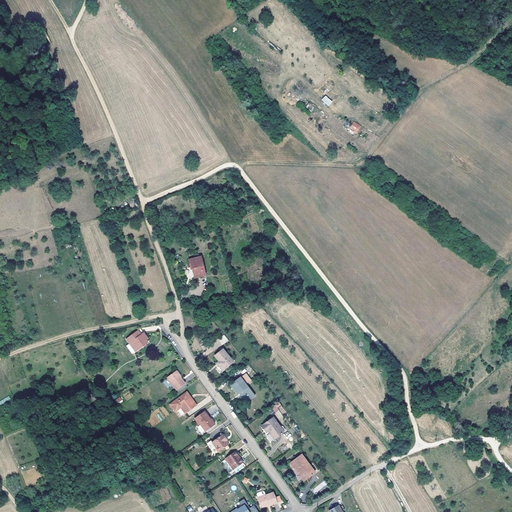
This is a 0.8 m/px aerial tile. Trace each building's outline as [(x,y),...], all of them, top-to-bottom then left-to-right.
[(333,102),(328,98),(325,101),(329,106),(333,102)] [(318,115),(313,118),(314,121),(320,127),(328,118),(321,112),(318,115)] [(347,124),(344,127),(348,130),(348,131),(353,135),(356,132),(357,133),(361,126),(354,122),(350,126),(347,124)] [(201,257),(188,260),(190,267),(192,267),(192,270),(195,278),(205,275),(201,257)] [(139,330),(126,338),(130,343),(132,341),(138,349),(148,342),(146,340),(145,337),(144,338),(142,334),(139,330)] [(221,345),(228,341),(225,335),(218,338),(221,345)] [(132,341),(130,343),(136,351),(138,349),(132,341)] [(223,349),(214,356),(219,361),(221,363),(218,366),(222,371),(233,362),(223,349)] [(175,372),(167,377),(176,390),(185,384),(180,377),(179,378),(178,376),(175,372)] [(246,373),(230,385),(238,395),(240,393),(246,402),(254,396),(245,385),(247,383),(248,384),(252,381),(246,373)] [(247,383),(245,385),(254,396),(256,395),(248,384),(247,383)] [(88,392),(85,388),(78,392),(80,397),(88,392)] [(190,397),(187,392),(170,405),(175,412),(181,408),(185,413),(195,406),(191,400),(190,401),(188,398),(190,397)] [(240,393),(238,395),(244,404),(246,402),(240,393)] [(190,397),(188,398),(190,401),(191,400),(195,406),(196,405),(190,397)] [(272,407),(275,412),(282,406),(279,402),(272,407)] [(204,411),(194,418),(199,425),(200,424),(205,431),(214,424),(214,423),(212,419),(210,419),(204,411)] [(273,417),(263,425),(274,439),(284,432),(280,427),(273,417)] [(208,443),(208,444),(211,448),(212,448),(215,446),(219,451),(228,445),(224,439),(226,438),(223,435),(212,442),(211,441),(208,443)] [(240,458),(236,451),(226,459),(234,469),(244,463),(240,458)] [(302,455),(290,463),(304,481),(315,473),(302,455)] [(290,463),(288,464),(302,483),(304,481),(290,463)] [(265,494),(256,497),(260,507),(262,508),(267,506),(267,505),(268,505),(269,506),(277,503),(273,492),(265,495),(265,494)] [(250,508),(244,499),(239,502),(242,507),(238,510),(237,509),(231,511),(258,511),(254,505),(250,508)]
